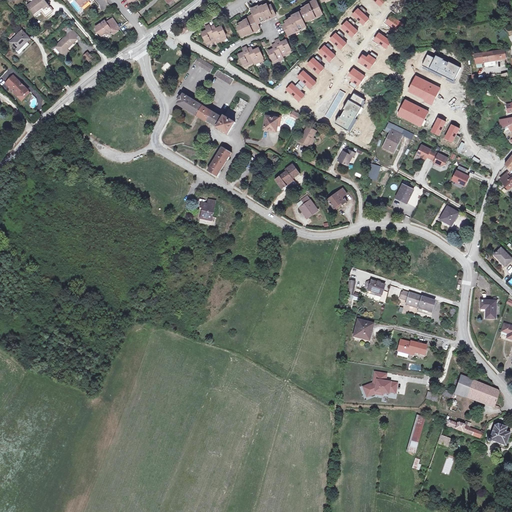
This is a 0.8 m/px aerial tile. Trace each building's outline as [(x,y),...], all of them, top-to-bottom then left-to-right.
[(41,10),(42,11),(46,16),(53,11),(44,0),(35,0),(28,6),(35,15),(41,10)] [(287,24),(284,26),(288,34),(294,31),(295,33),(304,29),(303,27),(306,26),(304,21),(310,18),(311,20),(320,16),(319,14),(322,13),(316,0),(304,6),(305,8),(302,9),(303,11),(288,19),(288,21),(286,22),(287,24)] [(269,17),(276,14),(272,5),(268,7),(267,5),(265,6),(264,4),(251,10),(254,15),(241,21),(242,23),(240,24),(241,26),(238,28),(242,36),(248,33),(249,35),(258,31),(257,29),(260,27),(257,22),(260,21),(261,23),(270,19),(269,17)] [(358,9),(351,15),(363,26),(369,20),(358,9)] [(391,15),(385,23),(398,32),(404,24),(391,15)] [(120,28),(113,18),(106,23),(104,24),(103,22),(96,27),(102,36),(106,34),(110,34),(110,35),(120,28)] [(347,21),(341,27),(352,38),(359,31),(347,21)] [(226,36),(222,26),(216,29),(214,26),(211,27),(210,25),(206,27),(208,30),(202,33),(206,43),(207,42),(210,41),(211,43),(217,40),(218,42),(223,40),(222,38),(225,36),(226,36)] [(22,31),(10,42),(15,47),(13,48),(19,54),(29,44),(27,42),(30,39),(22,31)] [(70,32),(68,35),(55,47),(62,53),(67,48),(67,49),(77,39),(76,38),(70,32)] [(379,32),(374,40),(387,49),(392,42),(379,32)] [(336,33),(329,40),(341,51),(348,44),(336,33)] [(291,50),(287,40),(281,43),(279,40),(275,41),(276,44),(273,45),(274,49),(269,52),(273,61),(274,61),(277,59),(278,61),(284,59),(283,56),(288,54),(287,52),(290,50),(291,50)] [(325,45),(318,52),(330,63),(336,56),(325,45)] [(263,58),(259,48),(253,51),(252,48),(248,49),(247,47),(243,49),(245,52),(239,55),(243,65),(244,64),(247,63),(248,65),(254,62),(255,64),(260,62),(259,60),(263,58)] [(62,53),(65,57),(70,52),(67,49),(67,48),(62,53)] [(506,58),(505,50),(475,54),(476,63),(484,62),(484,61),(506,58)] [(93,58),(88,53),(85,56),(89,61),(93,58)] [(363,54),(358,61),(370,70),(377,60),(369,54),(367,57),(363,54)] [(428,55),(423,65),(454,81),(461,68),(436,55),(435,58),(428,55)] [(211,73),(214,67),(198,57),(195,63),(211,73)] [(314,58),(307,65),(319,75),(326,69),(314,58)] [(366,76),(354,68),(348,76),(352,78),(351,81),(358,86),(366,76)] [(234,79),(218,69),(215,75),(231,85),(234,79)] [(304,71),(297,77),(309,88),(315,82),(304,71)] [(417,75),(409,91),(433,103),(441,87),(417,75)] [(27,89),(13,76),(9,81),(14,85),(11,88),(10,89),(17,97),(18,96),(23,96),(23,92),(27,89)] [(293,84),(286,91),(298,101),(304,95),(293,84)] [(207,120),(223,129),(229,133),(235,122),(248,102),(241,98),(234,109),(230,107),(223,118),(184,94),(178,104),(187,109),(188,108),(198,115),(198,116),(207,121),(207,120)] [(352,94),(335,123),(350,132),(364,109),(362,108),(366,102),(352,94)] [(405,99),(397,115),(421,127),(429,111),(405,99)] [(298,120),(301,115),(294,111),(291,116),(298,120)] [(276,126),(277,118),(267,116),(264,130),(277,132),(278,126),(276,126)] [(446,122),(438,118),(431,132),(440,136),(446,122)] [(511,118),(507,119),(500,120),(502,130),(505,128),(506,128),(504,121),(508,120),(509,126),(511,124),(511,118)] [(397,147),(403,135),(401,134),(396,132),(398,127),(389,123),(387,128),(392,130),(390,133),(383,147),(391,151),(394,146),(397,147)] [(460,129),(452,125),(445,138),(453,142),(460,129)] [(313,138),(317,132),(308,127),(300,141),(309,146),(313,138)] [(435,152),(422,145),(418,154),(422,156),(421,157),(426,159),(427,157),(431,159),(435,152)] [(217,177),(232,153),(223,147),(208,171),(216,176),(217,177)] [(348,166),(353,157),(354,157),(356,153),(349,150),(347,153),(344,151),(338,161),(348,166)] [(448,159),(435,152),(431,159),(435,161),(434,163),(441,166),(445,165),(448,159)] [(293,179),(300,174),(293,164),(286,170),(287,171),(275,180),(283,189),(287,186),(286,184),(293,179)] [(467,170),(459,167),(453,180),(465,186),(469,177),(466,176),(465,175),(467,170)] [(511,173),(510,172),(510,171),(501,179),(505,184),(511,191),(511,173)] [(288,187),(295,182),(293,179),(286,184),(287,186),(288,187)] [(407,204),(414,190),(403,184),(396,198),(407,204)] [(348,202),(344,197),(347,194),(343,188),(327,200),(334,209),(342,203),(343,205),(348,202)] [(319,211),(307,196),(302,200),(305,204),(300,208),(303,212),(305,210),(310,217),(319,211)] [(211,222),(216,201),(208,200),(207,204),(201,203),(200,208),(203,209),(200,220),(211,222)] [(456,219),(459,213),(448,207),(441,218),(447,221),(446,222),(451,225),(455,218),(456,219)] [(511,260),(511,258),(502,248),(495,254),(503,262),(502,262),(506,266),(511,260)] [(382,295),(385,285),(371,281),(367,282),(365,288),(366,290),(376,293),(382,295)] [(431,312),(435,301),(410,293),(403,291),(402,295),(401,295),(400,299),(407,301),(406,304),(419,308),(431,312)] [(496,318),(496,301),(481,300),(481,306),(487,306),(487,308),(486,318),(496,318)] [(371,335),(373,325),(358,321),(355,335),(364,337),(364,339),(368,340),(370,335),(371,335)] [(511,326),(504,324),(502,331),(509,333),(507,338),(511,339),(511,326)] [(424,355),(427,346),(412,342),(411,344),(405,343),(406,342),(401,341),(398,355),(408,358),(409,354),(409,351),(414,353),(424,355)] [(396,393),(398,384),(386,382),(387,374),(375,372),(373,383),(367,386),(369,390),(367,391),(369,396),(375,394),(375,392),(383,393),(389,394),(389,392),(396,393)] [(494,407),(499,394),(498,391),(461,376),(460,381),(458,386),(456,390),(456,392),(465,396),(465,395),(485,403),(494,407)] [(413,452),(423,417),(419,415),(409,451),(413,452)] [(469,428),(465,426),(464,425),(459,423),(458,423),(458,424),(450,421),(448,422),(446,426),(472,435),(474,431),(473,429),(469,428)] [(498,423),(494,424),(491,435),(493,437),(492,438),(492,439),(492,441),(506,446),(511,433),(506,431),(508,426),(502,424),(502,426),(501,426),(501,428),(500,428),(501,424),(498,423)] [(482,438),(484,433),(473,429),(474,431),(472,435),(481,438),(482,438)] [(448,447),(450,439),(441,436),(438,443),(448,447)]
